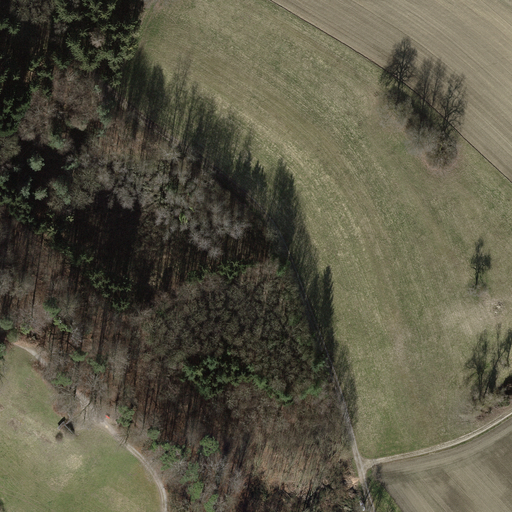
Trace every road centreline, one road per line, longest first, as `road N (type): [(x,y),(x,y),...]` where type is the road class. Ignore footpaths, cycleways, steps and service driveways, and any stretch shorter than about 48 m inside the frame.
road 1 (track): [(360,464),(290,256),(267,217),(0,3)]
road 2 (track): [(28,352),(150,465),(166,511)]
road 3 (track): [(360,464),(462,439),(511,411)]
